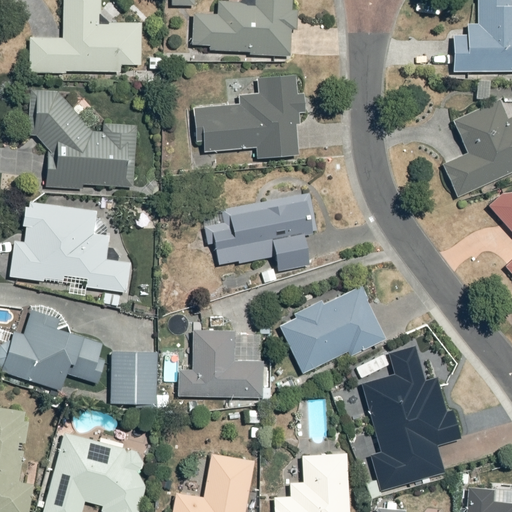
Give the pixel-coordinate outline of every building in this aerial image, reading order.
[(67,0),(66,35),(34,34),(33,73),(124,75),(124,64),(143,64),(144,23),(103,22),(103,0),(67,0)] [(195,53),(291,54),(295,0),(245,0),(244,2),(220,2),(220,17),(195,17),(195,53)] [(458,33),(458,72),(511,71),(511,0),(481,0),(481,23),(471,23),(471,33),(458,33)] [(245,102),(195,106),(197,144),(206,143),(206,152),(261,149),(261,156),(303,154),(302,123),(311,122),(309,91),(303,91),(302,72),(271,74),(271,91),(245,93),(245,102)] [(493,77),(475,75),(473,97),(491,99),(493,77)] [(109,125),(108,131),(96,131),(58,89),(39,90),(27,106),(31,131),(52,150),(48,186),(85,188),(85,184),(135,187),(139,127),(109,125)] [(473,154),(448,165),(461,194),(511,171),(511,117),(504,100),(459,120),(473,154)] [(511,188),(494,203),(511,225),(511,259),(508,263),(511,267),(511,188)] [(220,263),(262,260),(264,283),(282,282),(281,271),(312,269),(310,234),(318,233),(315,196),(232,202),(232,206),(205,208),(207,242),(219,241),(220,263)] [(90,288),(107,289),(107,305),(126,306),(127,289),(132,290),(134,232),(102,231),(103,210),(37,200),(36,203),(31,202),(28,224),(30,225),(28,241),(18,239),(12,278),(48,283),(49,277),(90,279),(90,288)] [(304,371),(307,370),(352,351),(353,355),(376,345),(375,341),(388,336),(367,285),(329,301),(328,297),(298,309),(300,316),(284,322),(304,371)] [(85,317),(35,305),(29,332),(18,330),(15,340),(6,338),(0,362),(0,365),(6,367),(5,374),(65,387),(69,373),(103,381),(112,340),(82,333),(85,317)] [(239,326),(196,328),(196,368),(180,368),(180,396),(272,398),(272,385),(265,385),(266,360),(260,360),(261,337),(239,337),(239,326)] [(159,351),(116,351),(115,405),(158,406),(159,351)] [(406,490),(404,484),(450,471),(444,445),(465,439),(458,407),(453,408),(445,376),(425,380),(422,368),(365,381),(382,450),(373,452),(379,477),(368,480),(373,499),(406,490)] [(0,511),(31,511),(38,460),(30,459),(35,413),(0,408),(0,511)] [(141,511),(156,457),(67,433),(46,511),(86,511),(89,501),(105,505),(103,511),(141,511)] [(355,511),(350,450),(304,454),(307,480),(294,481),(295,495),(277,496),(278,511),(355,511)] [(247,511),(257,458),(217,451),(209,494),(179,489),(174,511),(247,511)] [(493,489),(472,487),(469,511),(511,511),(511,491),(507,491),(508,482),(494,481),(493,489)] [(390,511),(379,510),(378,511),(441,511),(425,510),(425,511),(409,511),(410,511),(402,510),(402,499),(391,498),(390,511)]
